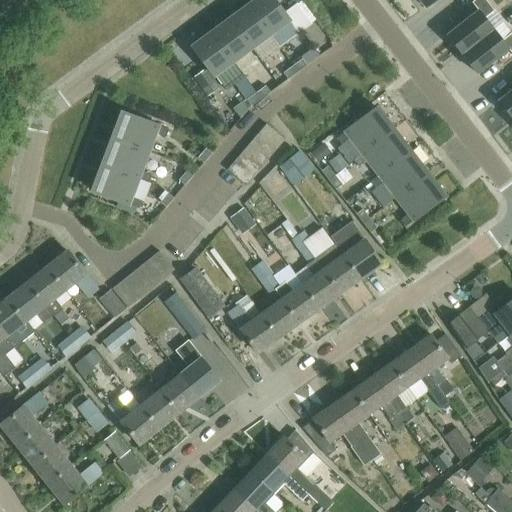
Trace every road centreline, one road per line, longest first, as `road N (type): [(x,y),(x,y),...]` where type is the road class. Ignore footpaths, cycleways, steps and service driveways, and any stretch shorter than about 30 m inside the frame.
road 1 (residential): [(128,511),(260,401),(511,223)]
road 2 (residential): [(0,261),(60,97),(194,0)]
road 3 (residential): [(511,186),(361,0)]
